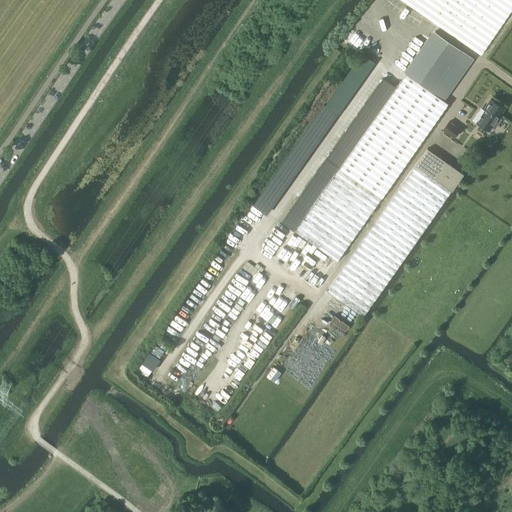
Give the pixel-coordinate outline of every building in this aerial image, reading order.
[(341,169),(339,167),(294,230),(335,259),(446,100),(443,98),(455,80),(437,67),(447,53),(451,46),(470,58),(475,49),(481,53),(511,8),(511,0),(403,0),(441,26),(435,35),(412,68),(408,74),(407,74),(341,169)] [(375,62),(363,54),(326,106),(338,114),(375,62)] [(504,108),(491,99),(481,112),(479,110),(474,118),(489,129),(491,126),(495,128),(502,118),(498,116),(504,108)] [(441,127),(451,134),(457,126),(447,119),(441,127)] [(427,147),(416,163),(327,290),(363,316),(452,189),(463,173),(427,147)]
